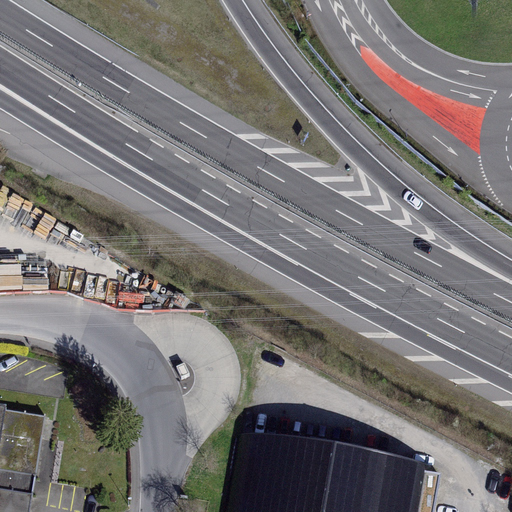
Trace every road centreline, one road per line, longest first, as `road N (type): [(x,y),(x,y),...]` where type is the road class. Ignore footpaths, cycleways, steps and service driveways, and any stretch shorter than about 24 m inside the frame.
road 1 (motorway): [(511,301),(333,208),(0,11)]
road 2 (motorway): [(0,65),(370,284)]
road 3 (motorway): [(0,95),(201,207),(370,284)]
road 4 (motorway): [(511,272),(367,159),(236,0)]
road 5 (residential): [(157,511),(168,439),(142,379),(117,348),(70,323),(0,317)]
road 6 (unknown): [(280,379),(458,454),(485,481),(491,511)]
road 7 (motorway): [(370,284),(511,357)]
